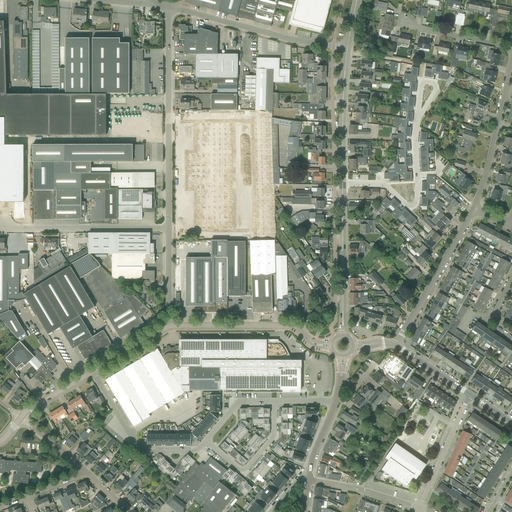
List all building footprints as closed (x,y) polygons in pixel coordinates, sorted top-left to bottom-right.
[(185,0),(185,2),(220,12),(223,0),(185,0)] [(223,0),(220,12),(237,17),(241,0),(223,0)] [(258,3),(259,0),(241,0),(237,17),(243,18),(245,8),(251,10),(248,19),(253,21),(258,3)] [(259,0),(258,3),(276,8),(292,12),(295,1),(291,0),(291,1),(288,0),(259,0)] [(292,12),(289,24),(322,33),(331,0),(295,0),(295,1),(292,12)] [(474,9),(478,10),(480,2),(476,1),(476,2),(470,0),(469,5),(466,4),(464,11),(468,12),(472,13),(474,9)] [(492,25),(495,10),(494,10),(489,9),(490,5),(484,3),(480,2),(478,10),(479,10),(478,13),(488,14),(491,15),(489,24),(487,30),(490,31),(491,26),(492,25)] [(258,3),(253,21),(271,26),(276,8),(258,3)] [(495,10),(492,25),(491,26),(495,27),(496,22),(497,19),(499,20),(500,14),(508,16),(510,9),(499,6),(498,11),(495,10)] [(18,18),(18,21),(14,21),(14,37),(14,79),(28,79),(28,37),(28,30),(25,30),(25,23),(22,23),(18,23),(18,21),(28,21),(28,12),(28,7),(20,7),(20,13),(18,13),(18,18)] [(41,17),(40,22),(44,22),(46,22),(46,17),(52,17),(52,18),(56,18),(56,17),(56,13),(56,8),(44,8),(44,7),(41,7),(41,12),(44,12),(44,17),(41,17)] [(86,21),(86,17),(87,17),(87,16),(86,16),(87,10),(81,10),(81,13),(78,12),(78,9),(74,9),(73,21),(78,22),(78,20),(82,20),(82,22),(85,22),(85,23),(86,21)] [(108,22),(109,12),(102,12),(102,13),(93,12),(93,21),(108,22)] [(381,17),(379,24),(383,25),(391,26),(392,22),(393,16),(386,15),(385,18),(381,17)] [(139,31),(139,32),(144,32),(144,34),(154,34),(154,36),(154,34),(154,22),(147,22),(144,22),(144,20),(139,20),(139,29),(139,31)] [(379,24),(378,29),(379,29),(378,34),(380,37),(388,39),(389,36),(390,30),(391,30),(391,26),(383,25),(379,24)] [(196,54),(217,54),(218,33),(197,28),(197,34),(191,34),(191,26),(185,26),(185,25),(179,25),(179,30),(180,30),(180,40),(184,40),(184,54),(196,54)] [(388,51),(387,55),(388,55),(392,56),(393,52),(395,53),(396,49),(396,46),(399,47),(400,46),(400,42),(409,44),(409,41),(410,37),(400,34),(399,39),(398,39),(398,38),(395,37),(393,43),(390,43),(389,51),(388,51)] [(59,73),(59,94),(90,94),(89,38),(65,38),(65,69),(65,73),(59,73)] [(120,38),(92,38),(92,94),(129,94),(129,43),(120,43),(120,38)] [(413,48),(411,60),(416,61),(418,51),(419,51),(420,47),(429,49),(429,48),(430,44),(430,43),(431,41),(425,40),(419,39),(418,44),(417,46),(417,49),(413,48)] [(438,51),(448,53),(449,50),(450,45),(445,44),(439,43),(438,47),(434,46),(432,55),(433,55),(436,56),(437,56),(438,51)] [(452,57),(450,67),(454,68),(455,68),(456,68),(458,59),(462,60),(462,56),(466,57),(467,53),(468,48),(458,46),(457,51),(453,50),(452,55),(452,57)] [(144,49),(132,49),(132,94),(155,94),(155,90),(151,90),(151,84),(149,84),(149,61),(142,61),(142,49),(144,49)] [(490,64),(491,64),(493,64),(498,66),(499,61),(498,61),(500,55),(492,54),(493,51),(489,51),(487,59),(491,60),(490,64)] [(196,54),(196,66),(217,66),(217,54),(196,54)] [(217,78),(237,78),(238,78),(238,60),(238,55),(217,54),(217,66),(217,78)] [(303,62),(301,62),(302,70),(306,70),(306,63),(310,64),(312,64),(312,63),(313,59),(313,55),(303,54),(303,59),(303,62)] [(256,76),(255,96),(256,96),(255,105),(255,109),(255,110),(273,110),(273,108),(273,94),(273,93),(273,83),(284,83),(284,77),(279,77),(279,69),(279,59),(257,58),(256,69),(257,69),(256,76)] [(490,67),(491,64),(490,64),(480,62),(480,61),(477,60),(477,61),(473,60),(474,59),(472,59),(471,63),(479,65),(482,66),(490,67)] [(371,69),(371,66),(372,61),(361,60),(361,63),(362,63),(361,68),(368,69),(371,69)] [(390,62),(390,66),(390,68),(394,69),(394,70),(397,71),(398,63),(395,63),(390,62)] [(320,63),(313,63),(313,64),(313,68),(313,69),(317,69),(317,73),(326,73),(326,67),(320,66),(320,63)] [(425,69),(424,77),(432,78),(433,74),(434,67),(434,65),(432,64),(431,69),(425,69)] [(434,67),(433,74),(438,75),(438,79),(446,80),(447,80),(448,73),(441,72),(442,66),(434,65),(434,67)] [(196,78),(211,78),(217,78),(217,66),(196,66),(196,78)] [(404,73),(403,82),(410,83),(410,82),(412,83),(412,82),(413,77),(416,77),(417,77),(418,68),(411,67),(411,74),(404,73)] [(361,71),(361,74),(362,74),(361,80),(371,81),(371,74),(382,75),(382,70),(381,70),(371,69),(368,69),(368,72),(361,71)] [(485,70),(483,80),(487,81),(490,82),(494,83),(497,72),(489,71),(485,70)] [(243,72),(243,77),(243,79),(246,79),(245,96),(255,96),(256,76),(249,76),(249,72),(243,72)] [(319,83),(320,84),(320,79),(326,80),(326,73),(317,73),(317,76),(313,76),(313,79),(313,83),(319,83)] [(196,78),(192,78),(192,81),(181,81),(181,82),(180,82),(180,85),(181,85),(181,89),(194,89),(194,86),(196,86),(198,85),(198,80),(196,78)] [(237,78),(217,78),(211,78),(211,84),(217,84),(217,94),(237,94),(237,84),(237,78)] [(402,88),(401,97),(405,97),(408,97),(410,98),(410,97),(411,92),(415,92),(417,83),(416,83),(412,82),(412,83),(410,82),(410,83),(409,89),(402,88)] [(312,90),(312,94),(317,94),(325,94),(325,87),(319,87),(319,83),(313,83),(313,84),(312,84),(312,90)] [(370,84),(365,83),(360,83),(360,86),(360,91),(370,92),(370,84)] [(478,94),(479,95),(489,99),(493,89),(483,85),(481,89),(480,89),(478,93),(478,94)] [(6,94),(0,93),(0,115),(6,116),(6,135),(24,135),(106,135),(106,94),(6,94)] [(237,94),(217,94),(211,94),(211,110),(237,110),(237,94)] [(325,94),(317,94),(312,94),(312,97),(310,97),(310,104),(318,104),(318,101),(325,101),(325,94)] [(358,103),(362,103),(367,104),(368,95),(358,94),(358,97),(358,103)] [(401,103),(400,112),(401,112),(406,112),(409,112),(409,107),(413,107),(414,107),(415,98),(410,97),(410,98),(408,97),(407,104),(404,104),(401,103)] [(189,108),(193,108),(193,103),(194,103),(194,99),(190,99),(186,99),(181,99),(181,103),(180,103),(180,106),(181,107),(185,107),(185,108),(186,108),(186,110),(189,110),(189,108)] [(468,109),(478,113),(479,110),(483,112),(484,111),(487,104),(478,100),(476,106),(469,104),(468,109)] [(369,104),(367,104),(362,103),(361,107),(357,106),(357,109),(356,109),(356,111),(357,111),(356,113),(365,114),(370,114),(371,114),(372,104),(369,104)] [(318,111),(318,104),(310,104),(299,104),(298,104),(298,107),(298,108),(298,109),(301,109),(301,112),(309,112),(309,115),(314,115),(313,119),(318,120),(320,120),(325,120),(325,112),(318,111)] [(477,117),(478,113),(468,109),(464,118),(471,120),(470,123),(479,126),(481,119),(481,118),(477,117)] [(399,118),(398,126),(404,127),(407,127),(407,122),(412,122),(413,113),(412,113),(409,112),(406,112),(405,119),(399,118)] [(143,138),(148,138),(148,113),(112,113),(112,135),(123,135),(123,134),(143,134),(143,138)] [(356,114),(356,117),(356,119),(360,119),(360,123),(367,124),(368,118),(370,118),(370,114),(365,114),(356,113),(356,114)] [(0,201),(24,201),(24,135),(6,135),(6,116),(0,115),(0,201)] [(271,117),(255,117),(259,240),(274,240),(273,165),(272,161),(272,157),(272,154),(272,150),(272,147),(272,146),(272,143),(272,139),(272,135),(271,132),(271,128),(271,118),(271,117)] [(290,130),(299,131),(301,122),(291,121),(290,127),(290,130)] [(188,155),(188,187),(198,187),(198,228),(231,228),(230,124),(198,124),(198,155),(188,155)] [(369,130),(362,130),(357,130),(357,126),(350,125),(349,134),(354,134),(357,134),(369,135),(369,130)] [(314,127),(313,135),(315,135),(316,135),(315,135),(317,135),(320,135),(325,135),(325,127),(320,127),(317,127),(314,127)] [(397,133),(396,141),(403,142),(405,142),(406,136),(410,137),(411,128),(407,127),(404,127),(403,134),(397,133)] [(464,131),(462,138),(465,139),(472,141),(474,141),(476,135),(471,133),(464,131)] [(420,132),(419,141),(419,142),(424,142),(424,148),(428,148),(433,148),(433,139),(427,140),(427,135),(427,133),(420,132)] [(289,137),(288,137),(288,147),(297,147),(298,147),(298,141),(298,137),(289,137)] [(320,139),(315,139),(315,145),(319,145),(319,149),(324,149),(325,141),(320,141),(320,139)] [(459,147),(458,151),(460,151),(465,153),(466,150),(469,151),(472,141),(465,139),(463,148),(460,147),(459,147)] [(363,157),(370,157),(371,148),(366,148),(366,142),(358,142),(358,141),(354,141),(349,141),(349,148),(351,148),(351,153),(358,153),(357,148),(357,147),(363,147),(363,148),(363,157)] [(403,149),(397,150),(397,158),(404,158),(404,157),(406,157),(406,152),(410,151),(410,143),(405,142),(403,142),(403,149)] [(144,161),(144,145),(133,145),(33,144),(33,161),(71,161),(133,162),(133,161),(144,161)] [(297,147),(288,147),(287,147),(287,162),(297,162),(297,153),(297,147)] [(424,148),(420,148),(420,156),(434,155),(434,153),(428,153),(428,148),(424,148)] [(503,154),(500,163),(505,164),(504,168),(509,169),(510,165),(510,166),(511,157),(511,152),(509,151),(508,155),(503,154)] [(319,153),(316,153),(311,153),(311,160),(319,160),(319,165),(324,165),(324,157),(319,157),(319,153)] [(434,155),(420,156),(421,164),(429,164),(429,158),(434,158),(434,155)] [(398,165),(398,173),(407,172),(407,166),(411,166),(411,157),(406,157),(404,157),(404,158),(404,164),(398,165)] [(349,159),(349,168),(354,168),(357,168),(357,165),(357,162),(366,162),(367,158),(362,158),(357,158),(357,159),(349,159)] [(388,173),(384,173),(384,179),(389,179),(389,181),(399,181),(399,175),(398,175),(398,173),(398,165),(398,159),(394,163),(394,171),(394,174),(388,174),(388,173)] [(33,161),(33,191),(34,191),(54,191),(54,173),(71,173),(71,161),(33,161)] [(429,164),(421,164),(421,172),(435,171),(434,169),(429,169),(429,164)] [(273,173),(273,179),(273,184),(279,184),(279,173),(283,173),(283,168),(278,168),(273,168),(273,173)] [(498,174),(496,182),(508,184),(506,183),(508,177),(509,177),(511,170),(503,169),(502,172),(503,173),(503,175),(498,174)] [(407,172),(398,173),(398,175),(399,175),(403,175),(404,181),(412,180),(411,172),(407,172)] [(471,181),(467,179),(465,177),(466,175),(462,172),(460,174),(462,175),(461,175),(456,184),(462,188),(466,190),(467,190),(466,190),(469,185),(471,181)] [(118,188),(111,188),(110,188),(110,173),(71,173),(54,173),(54,191),(34,191),(34,214),(34,219),(54,219),(56,219),(81,219),(81,217),(85,217),(85,205),(81,205),(81,190),(105,190),(105,219),(118,219),(118,188)] [(111,173),(111,188),(118,188),(154,188),(154,173),(111,173)] [(324,181),(324,173),(319,173),(319,174),(313,174),(313,177),(312,177),(312,180),(316,180),(315,184),(321,184),(321,181),(324,181)] [(421,182),(421,191),(426,192),(426,191),(428,191),(428,185),(435,185),(435,176),(426,176),(426,182),(421,182)] [(439,191),(440,191),(447,197),(449,199),(451,200),(448,203),(450,205),(455,209),(460,204),(454,200),(449,195),(451,193),(448,191),(451,189),(445,184),(439,191)] [(507,190),(508,187),(499,185),(499,188),(498,191),(493,190),(493,193),(491,198),(499,200),(501,196),(505,195),(506,193),(507,190)] [(317,196),(319,196),(324,196),(324,189),(317,188),(317,192),(311,192),(311,191),(295,191),(295,198),(311,198),(311,196),(317,196)] [(366,191),(365,191),(360,191),(360,198),(369,198),(369,195),(373,195),(379,195),(379,189),(373,189),(369,189),(369,191),(366,191)] [(142,219),(142,212),(154,212),(154,206),(155,206),(154,206),(154,202),(155,202),(154,202),(154,190),(118,190),(118,206),(119,219),(142,219)] [(421,197),(421,206),(428,207),(428,200),(434,200),(437,194),(435,191),(428,191),(426,191),(426,192),(425,197),(421,197)] [(386,197),(380,204),(386,210),(390,205),(395,209),(395,210),(397,208),(399,205),(400,205),(393,198),(390,201),(386,197)] [(433,202),(437,206),(441,209),(443,207),(446,210),(447,211),(451,214),(455,209),(450,205),(448,203),(446,206),(444,205),(441,203),(441,202),(437,199),(437,198),(433,202)] [(377,217),(385,209),(380,205),(373,213),(377,217)] [(442,215),(442,214),(444,212),(441,209),(437,206),(435,209),(439,212),(442,215)] [(395,209),(390,214),(397,220),(401,215),(406,220),(411,215),(404,208),(403,209),(401,212),(397,208),(395,210),(395,209)] [(296,227),(306,219),(301,211),(290,218),(296,227)] [(309,211),(301,211),(306,219),(309,219),(315,219),(315,222),(316,222),(316,223),(316,224),(318,224),(319,223),(319,222),(323,222),(323,216),(322,216),(322,211),(309,211)] [(435,216),(438,219),(439,219),(441,221),(446,226),(450,221),(447,218),(445,216),(443,214),(442,214),(442,215),(439,212),(435,216)] [(406,220),(401,224),(403,226),(407,222),(411,226),(417,220),(411,215),(406,220)] [(424,226),(428,222),(426,220),(425,219),(423,218),(422,217),(419,220),(420,221),(419,222),(424,226)] [(426,220),(428,222),(429,223),(429,222),(433,227),(435,225),(436,224),(434,223),(429,217),(428,218),(426,220)] [(439,219),(438,219),(434,223),(436,224),(435,225),(438,227),(441,230),(446,226),(441,221),(439,219)] [(375,224),(375,221),(370,221),(365,221),(365,225),(360,225),(361,234),(366,233),(369,233),(372,233),(372,229),(373,229),(373,227),(375,227),(375,224)] [(476,232),(481,235),(485,227),(480,224),(476,232)] [(481,235),(486,237),(491,230),(485,227),(481,235)] [(415,237),(409,232),(407,229),(406,230),(404,228),(401,231),(403,233),(407,237),(408,236),(412,241),(415,237)] [(421,242),(423,240),(418,235),(419,234),(413,228),(409,232),(415,237),(421,242)] [(486,237),(492,240),(496,232),(491,230),(486,237)] [(428,236),(436,243),(441,238),(436,233),(433,231),(428,236)] [(492,240),(497,243),(501,235),(496,232),(492,240)] [(89,234),(89,253),(89,254),(112,253),(154,253),(154,244),(149,244),(149,234),(114,234),(89,234)] [(497,243),(502,246),(507,238),(501,235),(497,243)] [(426,244),(427,245),(431,248),(436,243),(428,236),(423,241),(426,244)] [(317,248),(320,248),(327,248),(327,244),(328,244),(328,237),(323,237),(319,237),(311,237),(311,240),(311,244),(311,247),(316,247),(316,248),(317,248)] [(508,248),(511,241),(507,238),(502,246),(508,248)] [(45,247),(45,251),(48,251),(48,247),(49,247),(49,251),(52,251),(52,249),(54,249),(55,250),(56,250),(56,247),(56,239),(45,239),(45,247)] [(227,312),(227,307),(227,295),(227,240),(211,240),(211,257),(186,257),(186,306),(197,306),(197,312),(227,312)] [(244,240),(227,240),(227,295),(244,295),(244,240)] [(272,312),(271,285),(271,275),(275,275),(274,240),(250,241),(251,275),(252,275),(252,285),(253,313),(272,312)] [(476,246),(468,241),(465,247),(475,253),(477,251),(474,249),(476,246)] [(365,242),(365,245),(361,245),(361,246),(357,246),(357,245),(355,245),(353,245),(353,246),(349,246),(349,253),(354,253),(357,253),(365,253),(365,247),(366,248),(370,251),(373,248),(369,245),(365,242)] [(279,244),(275,244),(275,256),(276,256),(276,269),(277,311),(278,311),(278,310),(281,310),(281,311),(285,311),(295,310),(295,304),(293,304),(293,293),(288,293),(288,287),(287,258),(288,257),(283,250),(279,244)] [(417,253),(421,256),(426,261),(430,256),(427,253),(425,251),(421,247),(419,249),(416,252),(417,252),(417,253)] [(465,247),(462,253),(472,259),(475,253),(465,247)] [(328,248),(327,248),(320,248),(320,255),(318,257),(324,263),(326,261),(326,255),(327,255),(328,248)] [(404,248),(401,251),(407,256),(410,253),(404,248)] [(35,285),(53,274),(66,266),(64,263),(66,261),(60,251),(45,260),(44,258),(39,261),(41,263),(37,265),(39,267),(34,270),(35,285)] [(134,279),(142,279),(142,271),(145,271),(145,270),(145,264),(148,264),(155,264),(154,254),(154,253),(112,253),(112,277),(114,279),(120,279),(124,279),(129,279),(134,279)] [(462,253),(458,258),(469,264),(472,259),(462,253)] [(19,256),(7,256),(7,300),(14,300),(19,300),(19,293),(19,269),(28,269),(28,254),(19,254),(19,256)] [(416,261),(417,263),(421,266),(426,261),(421,256),(418,259),(415,256),(413,258),(416,261)] [(469,264),(458,258),(455,264),(463,268),(466,270),(469,264)] [(323,267),(321,265),(321,264),(321,263),(317,259),(316,261),(313,263),(321,275),(323,273),(324,273),(325,273),(325,272),(326,271),(323,267)] [(502,259),(499,264),(506,268),(509,263),(502,259)] [(294,266),(302,277),(302,278),(306,275),(298,263),(294,266)] [(321,275),(313,263),(310,265),(313,270),(311,271),(316,278),(317,278),(318,278),(319,277),(319,276),(321,275)] [(496,270),(504,274),(506,268),(499,264),(496,270)] [(85,360),(112,344),(103,330),(93,337),(80,316),(91,309),(94,307),(70,266),(66,269),(24,294),(45,331),(48,335),(60,328),(71,345),(73,349),(77,346),(85,360)] [(100,266),(83,277),(102,309),(104,308),(105,310),(103,311),(120,339),(144,324),(140,317),(144,315),(149,310),(130,292),(129,293),(100,266)] [(453,267),(450,272),(460,278),(462,276),(463,273),(460,271),(457,269),(453,267)] [(406,277),(408,278),(411,281),(416,276),(417,277),(420,273),(415,268),(406,277)] [(474,270),(475,270),(472,275),(473,276),(478,279),(479,276),(478,276),(479,274),(481,271),(480,271),(476,268),(475,268),(474,270)] [(504,274),(496,270),(493,275),(501,279),(504,274)] [(155,271),(145,271),(142,271),(142,279),(149,279),(149,282),(149,283),(155,283),(155,271)] [(374,271),(369,275),(379,287),(384,282),(374,271)] [(460,278),(450,272),(446,278),(457,284),(460,278)] [(490,280),(498,284),(501,279),(493,275),(490,280)] [(314,290),(316,292),(319,296),(321,295),(321,296),(325,293),(315,278),(312,280),(317,288),(314,290)] [(446,278),(443,284),(451,288),(454,289),(457,284),(446,278)] [(488,279),(485,285),(488,286),(491,288),(495,290),(498,284),(490,280),(488,279)] [(440,289),(444,292),(448,293),(451,294),(453,290),(450,288),(451,288),(443,284),(440,289)] [(484,287),(484,288),(483,287),(480,292),(489,297),(492,292),(484,287)] [(390,295),(397,303),(401,306),(406,302),(400,296),(401,295),(398,291),(395,294),(393,292),(390,295)] [(479,298),(487,302),(489,297),(480,292),(481,293),(479,298)] [(148,293),(143,293),(141,296),(145,300),(150,305),(151,304),(155,303),(155,298),(156,298),(156,296),(155,296),(155,295),(148,295),(148,293)] [(436,298),(444,303),(447,304),(450,299),(447,297),(439,293),(436,298)] [(461,299),(458,297),(457,300),(462,303),(466,296),(464,295),(461,299)] [(433,304),(441,308),(444,303),(436,298),(433,304)] [(479,298),(476,304),(484,308),(487,302),(479,298)] [(6,300),(0,303),(0,314),(9,311),(9,306),(11,306),(12,306),(14,303),(14,300),(7,300),(6,300)] [(440,308),(441,308),(433,304),(430,310),(437,314),(439,315),(440,316),(443,310),(440,308)] [(473,309),(481,313),(484,308),(476,304),(473,309)] [(366,311),(362,310),(359,309),(359,307),(355,307),(355,315),(359,315),(359,314),(364,316),(366,311)] [(394,311),(392,318),(390,326),(395,328),(397,319),(395,318),(396,315),(399,316),(401,313),(398,310),(395,309),(394,311)] [(437,314),(430,310),(427,315),(434,320),(437,314),(439,315),(437,314)] [(0,317),(17,338),(25,333),(12,311),(9,311),(0,314),(0,317)] [(424,318),(421,324),(428,328),(430,325),(431,322),(424,318)] [(472,329),(477,333),(482,326),(477,322),(472,329)] [(431,330),(421,324),(418,329),(428,335),(431,330)] [(451,332),(453,328),(456,329),(457,327),(452,324),(449,330),(448,331),(451,332)] [(441,335),(443,336),(447,330),(448,331),(449,330),(443,326),(441,329),(444,330),(441,335)] [(477,333),(483,337),(487,330),(482,326),(477,333)] [(456,329),(453,328),(451,332),(450,333),(457,337),(460,332),(456,329)] [(428,335),(418,329),(415,335),(422,339),(425,341),(428,335)] [(487,340),(492,333),(487,330),(483,337),(487,340)] [(492,333),(487,340),(488,340),(486,343),(491,346),(497,336),(492,333)] [(422,339),(415,335),(411,340),(422,346),(425,341),(422,339)] [(38,339),(44,349),(48,346),(42,336),(38,339)] [(503,340),(497,336),(491,346),(496,350),(503,340)] [(162,353),(161,354),(184,392),(189,390),(219,390),(220,390),(220,392),(238,392),(245,392),(251,392),(300,392),(300,370),(301,370),(301,367),(295,367),(295,366),(289,366),(289,359),(287,355),(288,355),(288,354),(287,355),(286,351),(287,351),(286,350),(285,351),(284,347),(283,347),(281,344),(282,344),(281,343),(280,344),(279,343),(278,342),(279,342),(278,341),(278,340),(268,340),(268,342),(266,342),(266,341),(266,340),(179,340),(179,346),(178,346),(175,346),(173,348),(171,348),(169,351),(166,351),(165,353),(162,353)] [(503,350),(508,343),(503,340),(496,350),(498,347),(503,350)] [(12,348),(2,358),(13,371),(16,368),(16,369),(22,363),(25,366),(30,361),(31,363),(32,362),(41,371),(30,380),(26,374),(23,377),(32,387),(32,386),(35,389),(38,386),(40,388),(43,385),(42,383),(47,378),(48,379),(53,376),(20,341),(12,348)] [(511,348),(511,346),(508,343),(503,350),(500,354),(506,358),(508,354),(510,351),(511,348)] [(439,344),(432,354),(437,358),(442,351),(444,348),(439,344)] [(57,365),(51,359),(52,358),(49,355),(45,359),(37,349),(32,354),(44,366),(44,365),(51,372),(55,368),(57,365)] [(184,392),(161,354),(157,349),(151,353),(150,353),(150,352),(146,354),(147,355),(141,359),(140,359),(139,360),(133,364),(133,363),(132,362),(129,364),(130,366),(129,366),(130,366),(123,370),(123,369),(122,370),(106,380),(105,380),(106,381),(119,402),(134,427),(151,417),(149,413),(184,392)] [(448,354),(442,351),(437,358),(443,361),(448,354)] [(448,365),(452,357),(448,354),(443,361),(448,365)] [(452,357),(448,365),(453,368),(458,361),(452,357)] [(458,371),(464,361),(460,358),(458,361),(453,368),(458,371)] [(382,368),(386,371),(388,373),(395,364),(389,359),(382,368)] [(463,375),(468,368),(470,365),(464,361),(458,371),(463,375)] [(407,367),(400,377),(405,381),(412,371),(407,367)] [(468,368),(463,375),(469,378),(473,371),(468,368)] [(356,375),(360,378),(365,373),(360,369),(356,375)] [(373,379),(379,384),(380,386),(386,379),(390,383),(394,386),(396,383),(389,378),(386,375),(384,378),(378,373),(373,379)] [(471,382),(477,385),(481,378),(483,376),(481,374),(479,377),(476,375),(471,382)] [(392,375),(389,378),(396,383),(399,380),(392,375)] [(420,387),(423,383),(413,376),(411,379),(410,378),(407,382),(411,385),(418,390),(413,397),(418,400),(422,394),(424,390),(423,391),(421,389),(422,388),(420,387)] [(477,385),(482,389),(486,382),(481,378),(477,385)] [(5,384),(2,388),(8,393),(12,388),(9,385),(11,382),(9,380),(5,384)] [(493,382),(491,380),(489,383),(486,382),(482,389),(487,392),(493,382)] [(493,382),(487,392),(492,395),(497,388),(499,385),(494,381),(493,382)] [(17,387),(15,389),(18,391),(13,397),(19,402),(20,400),(21,400),(21,399),(22,397),(23,398),(26,393),(25,394),(22,391),(25,387),(23,384),(21,382),(19,384),(17,387)] [(429,397),(435,388),(430,384),(424,393),(429,397)] [(367,386),(363,390),(379,402),(381,400),(385,403),(391,395),(384,390),(381,393),(377,389),(375,392),(367,386)] [(92,388),(86,392),(88,396),(86,397),(89,403),(98,398),(95,394),(94,393),(92,388)] [(441,391),(435,388),(429,397),(435,401),(441,391)] [(497,388),(492,395),(497,399),(502,392),(497,388)] [(379,402),(363,390),(360,393),(372,403),(374,405),(379,409),(376,406),(379,402)] [(435,401),(440,404),(446,395),(441,391),(435,401)] [(210,395),(210,401),(220,401),(220,395),(217,395),(217,393),(217,392),(210,392),(210,393),(210,395)] [(502,392),(497,399),(502,402),(507,395),(502,392)] [(353,401),(359,406),(358,407),(362,410),(366,405),(368,406),(371,403),(365,399),(364,400),(359,395),(353,401)] [(446,395),(440,404),(445,408),(451,399),(446,395)] [(508,406),(511,399),(511,398),(507,395),(502,402),(508,406)] [(80,396),(74,399),(77,405),(80,404),(82,406),(83,406),(85,404),(83,402),(84,401),(80,396)] [(79,408),(77,405),(74,399),(68,403),(70,407),(71,409),(73,412),(74,411),(79,408)] [(457,402),(451,399),(445,408),(451,411),(457,402)] [(89,414),(93,411),(88,404),(85,406),(89,414)] [(66,412),(65,411),(62,406),(56,410),(60,416),(63,414),(65,416),(67,415),(66,412)] [(395,415),(402,421),(409,411),(403,406),(395,415)] [(350,411),(358,416),(360,412),(352,407),(350,411)] [(240,409),(240,419),(246,419),(246,414),(252,414),(252,409),(250,409),(250,408),(243,408),(243,409),(240,409)] [(258,409),(258,414),(263,414),(263,419),(269,419),(270,419),(270,409),(266,409),(266,408),(259,408),(260,408),(260,409),(258,409)] [(282,411),(281,411),(281,418),(282,418),(282,420),(287,420),(287,414),(292,414),(292,408),(282,408),(282,411)] [(305,414),(304,416),(305,416),(305,415),(310,418),(311,418),(312,414),(316,414),(316,413),(317,413),(317,409),(316,409),(316,408),(313,408),(311,408),(305,408),(305,414)] [(61,418),(56,410),(50,414),(55,422),(57,421),(58,421),(61,418)] [(342,417),(341,416),(341,417),(345,419),(344,420),(347,422),(348,421),(355,425),(359,419),(358,419),(359,417),(349,411),(348,413),(345,411),(342,415),(343,415),(342,417)] [(210,413),(206,417),(214,423),(213,423),(214,423),(217,419),(218,419),(214,416),(212,414),(209,412),(210,413)] [(468,420),(472,423),(477,416),(472,413),(468,420)] [(305,416),(302,425),(314,429),(316,423),(309,421),(310,418),(305,415),(305,416)] [(472,423),(477,426),(482,419),(477,416),(472,423)] [(203,421),(210,427),(213,423),(214,423),(206,417),(203,421)] [(201,419),(198,424),(199,425),(207,431),(210,427),(203,421),(201,419)] [(252,419),(252,424),(263,424),(263,427),(263,428),(265,430),(268,432),(269,430),(270,430),(270,424),(269,424),(269,419),(263,419),(258,419),(255,419),(252,419)] [(482,430),(487,422),(482,419),(477,426),(482,430)] [(238,426),(237,428),(245,435),(246,433),(248,431),(245,428),(248,423),(245,421),(241,421),(241,422),(238,425),(238,426)] [(482,430),(487,433),(492,426),(487,422),(482,430)] [(282,426),(281,426),(281,433),(282,433),(282,435),(287,435),(287,429),(292,429),(292,423),(290,423),(287,423),(282,423),(282,426)] [(337,432),(334,436),(341,440),(347,431),(338,424),(335,430),(338,432),(337,432)] [(344,428),(354,434),(357,430),(347,424),(344,428)] [(196,429),(203,435),(207,431),(199,425),(196,429)] [(302,425),(298,433),(304,435),(305,432),(312,435),(314,429),(302,425)] [(492,426),(487,433),(492,436),(496,429),(492,426)] [(191,434),(191,435),(196,439),(197,438),(200,440),(203,435),(196,429),(194,428),(191,432),(191,434)] [(230,436),(229,438),(233,441),(237,437),(240,440),(244,435),(245,435),(237,428),(234,431),(233,430),(229,436),(230,436)] [(496,429),(492,436),(496,439),(501,432),(496,429)] [(72,430),(65,439),(67,441),(72,446),(77,441),(79,439),(74,434),(75,433),(72,430)] [(83,440),(88,434),(86,432),(84,430),(78,437),(79,438),(82,441),(83,440)] [(88,434),(83,440),(85,442),(94,433),(91,430),(89,433),(88,434)] [(471,434),(467,433),(463,431),(460,436),(468,440),(471,434)] [(255,434),(251,438),(259,445),(261,443),(262,444),(266,438),(265,437),(266,436),(262,433),(259,437),(255,434)] [(298,433),(295,442),(297,443),(307,447),(310,441),(303,438),(304,435),(298,433)] [(185,444),(190,444),(190,445),(191,445),(191,442),(194,442),(196,439),(191,435),(191,434),(190,434),(185,434),(185,444)] [(385,435),(381,441),(385,444),(390,438),(385,435)] [(458,441),(466,445),(468,440),(460,436),(458,441)] [(227,438),(221,446),(223,448),(223,449),(228,453),(229,452),(230,453),(233,449),(229,446),(232,442),(227,438)] [(251,438),(247,443),(251,446),(247,451),(251,454),(252,453),(253,453),(253,454),(258,448),(257,448),(259,445),(251,438)] [(325,445),(334,449),(335,446),(338,448),(339,449),(341,446),(339,444),(333,441),(329,438),(325,445)] [(275,447),(272,450),(281,457),(285,452),(281,449),(284,444),(281,441),(279,442),(278,442),(279,442),(278,441),(274,446),(275,447)] [(458,441),(456,447),(463,450),(466,445),(458,441)] [(81,445),(80,447),(77,450),(82,456),(84,454),(85,456),(89,452),(92,449),(84,442),(82,445),(81,445)] [(292,451),(297,453),(298,450),(305,453),(307,447),(297,443),(295,449),(293,448),(292,451)] [(387,456),(389,458),(381,470),(406,487),(414,475),(416,477),(415,479),(416,479),(426,465),(395,443),(385,458),(387,456)] [(322,450),(327,453),(333,456),(334,455),(335,454),(336,452),(336,451),(334,449),(325,445),(322,450)] [(453,452),(461,455),(463,450),(456,447),(453,452)] [(89,455),(86,459),(91,464),(95,460),(96,459),(99,456),(99,455),(96,453),(97,451),(95,449),(93,451),(89,455)] [(511,454),(505,450),(502,455),(509,459),(511,454)] [(291,451),(288,460),(293,462),(295,459),(297,460),(299,461),(299,460),(302,462),(302,460),(303,461),(305,457),(304,457),(304,455),(297,453),(292,451),(291,451)] [(453,452),(451,457),(462,462),(464,457),(461,455),(453,452)] [(238,453),(235,457),(236,458),(235,459),(240,464),(241,463),(243,465),(250,457),(245,453),(242,457),(238,453)] [(509,459),(502,455),(498,453),(495,457),(499,460),(506,464),(509,459)] [(101,473),(105,469),(106,468),(108,466),(106,464),(104,461),(107,458),(104,455),(98,461),(100,463),(96,468),(101,473)] [(181,463),(180,464),(184,467),(185,469),(189,465),(192,467),(195,462),(195,461),(187,455),(185,457),(184,457),(180,462),(181,463)] [(329,464),(329,465),(331,465),(335,468),(336,464),(339,465),(340,461),(334,457),(333,459),(323,455),(321,461),(329,464)] [(160,457),(157,461),(161,464),(159,467),(158,468),(163,472),(169,464),(169,465),(170,464),(167,462),(168,461),(163,457),(162,457),(163,457),(162,458),(160,457)] [(261,464),(259,466),(262,468),(267,473),(271,468),(267,465),(271,461),(267,457),(265,459),(265,458),(264,458),(260,463),(261,464)] [(451,457),(449,462),(458,467),(461,462),(462,462),(451,457)] [(210,458),(204,465),(219,479),(227,470),(210,458)] [(5,461),(5,460),(4,459),(4,460),(0,459),(0,473),(8,474),(8,470),(13,470),(16,470),(16,474),(13,474),(12,482),(28,484),(29,475),(25,475),(26,471),(29,471),(38,472),(41,472),(42,463),(38,463),(30,463),(30,462),(26,462),(17,462),(17,461),(14,461),(5,461)] [(496,464),(503,469),(506,464),(499,460),(496,464)] [(176,487),(173,492),(168,499),(171,501),(169,503),(168,504),(175,509),(183,500),(184,501),(191,491),(195,494),(205,482),(213,488),(218,481),(219,479),(204,465),(202,463),(199,466),(195,462),(192,467),(185,476),(183,478),(176,487)] [(286,462),(280,469),(284,473),(290,478),(291,477),(292,477),(294,474),(294,473),(292,471),(290,469),(288,468),(290,465),(286,462)] [(449,462),(446,468),(454,471),(456,466),(458,467),(449,462)] [(169,464),(163,472),(167,476),(170,473),(174,476),(177,473),(178,473),(176,471),(177,470),(177,471),(177,470),(175,468),(172,466),(171,467),(169,465),(169,464)] [(317,476),(324,477),(325,468),(326,469),(327,465),(319,464),(317,476)] [(372,466),(369,464),(367,466),(365,470),(358,480),(361,482),(362,481),(372,466)] [(492,469),(500,474),(503,469),(496,464),(492,469)] [(111,482),(114,478),(115,477),(117,474),(115,473),(118,470),(114,467),(113,466),(109,471),(110,472),(109,473),(105,477),(111,482)] [(253,474),(251,475),(255,479),(259,474),(263,478),(267,473),(262,468),(259,466),(257,468),(256,468),(251,473),(252,473),(253,474)] [(120,475),(121,474),(126,469),(125,469),(123,467),(117,473),(120,475)] [(227,471),(222,476),(224,478),(227,481),(231,477),(235,480),(238,476),(237,475),(237,474),(238,474),(233,470),(232,470),(229,468),(227,471)] [(446,468),(444,473),(448,475),(452,476),(455,477),(457,473),(454,471),(446,468)] [(280,473),(276,478),(284,485),(288,480),(282,475),(284,473),(280,469),(278,472),(280,473)] [(497,479),(500,474),(492,469),(489,474),(497,479)] [(380,472),(375,479),(378,481),(383,474),(380,472)] [(128,482),(125,479),(126,478),(121,474),(120,475),(116,480),(118,482),(115,485),(120,490),(124,487),(125,485),(128,482)] [(489,474),(486,479),(494,484),(497,479),(489,474)] [(133,476),(128,482),(130,485),(134,481),(136,479),(133,476)] [(270,481),(268,483),(272,487),(274,485),(280,490),(284,485),(276,478),(272,483),(270,481)] [(490,488),(494,484),(486,479),(483,484),(490,488)] [(243,480),(239,484),(244,488),(240,492),(244,495),(245,496),(249,492),(251,489),(252,488),(249,485),(250,485),(245,480),(245,481),(244,482),(243,480)] [(137,484),(134,481),(130,485),(128,488),(131,490),(131,491),(137,484)] [(213,488),(213,489),(201,505),(204,508),(200,511),(221,511),(235,494),(220,482),(218,481),(213,488)] [(88,485),(87,485),(85,482),(77,485),(80,492),(84,490),(85,492),(87,491),(90,494),(88,497),(90,498),(95,493),(92,491),(93,489),(91,487),(90,486),(89,486),(88,485)] [(195,494),(192,498),(201,505),(213,489),(213,488),(205,482),(195,494)] [(268,487),(264,492),(272,499),(276,494),(270,490),(272,487),(268,483),(266,486),(268,487)] [(441,494),(446,487),(441,484),(436,491),(441,494)] [(487,493),(490,488),(483,484),(480,489),(487,493)] [(315,486),(314,495),(319,496),(328,497),(334,500),(338,502),(334,500),(335,494),(329,493),(330,489),(315,486)] [(63,491),(65,496),(69,506),(72,505),(70,499),(76,497),(74,493),(75,493),(74,492),(72,487),(66,490),(63,491)] [(446,487),(441,494),(445,497),(450,490),(446,487)] [(135,488),(130,493),(127,496),(132,502),(135,499),(136,500),(140,496),(141,495),(138,493),(137,493),(136,492),(137,491),(135,488)] [(477,494),(484,498),(487,493),(480,489),(477,494)] [(450,490),(445,497),(450,500),(455,493),(450,490)] [(175,509),(177,511),(182,511),(184,510),(183,509),(192,498),(195,494),(191,491),(184,501),(183,500),(175,509)] [(60,492),(53,495),(56,500),(59,499),(64,509),(62,510),(63,511),(65,511),(71,509),(69,506),(65,496),(62,497),(60,492)] [(139,504),(145,509),(150,503),(152,501),(149,497),(144,492),(137,500),(140,503),(139,504)] [(258,495),(256,498),(260,502),(262,499),(268,504),(272,499),(264,492),(260,497),(258,495)] [(339,493),(338,502),(343,505),(346,495),(339,493)] [(455,493),(450,500),(455,503),(460,496),(455,493)] [(99,494),(95,497),(90,502),(93,505),(94,504),(95,504),(95,505),(97,507),(99,508),(102,507),(106,504),(103,501),(105,499),(99,494)] [(455,503),(460,507),(465,499),(460,496),(455,503)] [(45,506),(50,504),(47,497),(42,500),(45,506)] [(328,497),(328,498),(327,500),(342,508),(343,505),(338,502),(334,500),(328,497)] [(252,506),(258,511),(261,511),(264,509),(258,504),(260,502),(256,498),(254,500),(256,502),(252,506)] [(318,499),(313,499),(312,507),(317,508),(321,508),(326,509),(327,506),(324,506),(324,501),(324,500),(318,499)] [(465,499),(460,507),(465,510),(470,503),(465,499)] [(46,511),(46,509),(45,506),(42,500),(36,502),(39,509),(40,508),(41,511),(43,510),(43,511),(46,511)] [(87,500),(80,504),(82,508),(89,503),(87,500)] [(145,509),(144,510),(147,511),(150,511),(152,511),(153,511),(157,511),(161,508),(161,507),(161,508),(163,505),(164,505),(158,500),(155,503),(156,504),(153,506),(153,507),(150,504),(150,503),(145,509)] [(360,507),(359,510),(364,511),(376,511),(379,506),(378,506),(376,505),(368,502),(368,503),(363,501),(362,504),(361,505),(362,505),(361,507),(360,507)] [(465,510),(468,511),(469,511),(474,506),(470,503),(465,510)]
